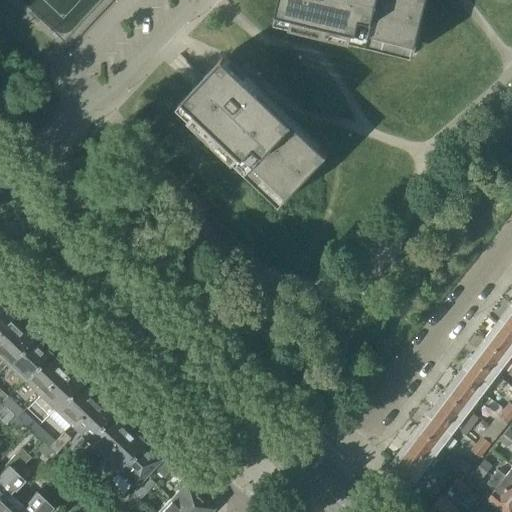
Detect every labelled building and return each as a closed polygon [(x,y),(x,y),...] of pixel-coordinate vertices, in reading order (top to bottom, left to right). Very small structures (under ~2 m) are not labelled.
[(279,0),(274,21),(413,55),(426,0),(279,0)] [(323,150),(255,85),(231,63),(227,67),(222,62),(226,58),(224,56),(177,105),(281,204),(328,155),(323,150)] [(511,304),(498,321),(511,332),(511,304)] [(0,338),(16,322),(0,307),(0,338)] [(511,332),(498,321),(485,338),(509,357),(511,353),(511,332)] [(0,338),(0,359),(6,365),(32,338),(16,322),(0,338)] [(6,365),(21,380),(47,352),(32,338),(6,365)] [(485,338),(471,357),(495,376),(495,375),(499,378),(504,370),(501,368),(509,357),(485,338)] [(21,380),(37,394),(62,367),(47,352),(21,380)] [(471,357),(458,374),(485,395),(491,388),(487,386),(495,376),(471,357)] [(37,394),(53,410),(79,382),(62,367),(37,394)] [(458,374),(445,391),(469,409),(477,400),(480,402),(485,395),(458,374)] [(53,410),(59,415),(69,425),(95,398),(79,382),(53,410)] [(445,391),(431,409),(458,430),(464,423),(461,421),(469,409),(445,391)] [(14,415),(16,417),(22,411),(6,396),(1,402),(2,403),(13,413),(14,415)] [(69,425),(85,440),(111,412),(95,398),(69,425)] [(431,409),(417,427),(442,446),(450,435),(453,437),(458,430),(431,409)] [(511,417),(511,415),(504,409),(499,416),(507,423),(511,417)] [(28,428),(32,431),(37,426),(22,411),(16,417),(23,423),(28,428)] [(101,455),(102,454),(127,428),(111,412),(85,440),(101,455)] [(16,417),(14,415),(8,422),(16,430),(23,423),(16,417)] [(32,431),(43,442),(48,447),(54,441),(38,425),(37,426),(32,431)] [(417,427),(403,446),(431,467),(437,458),(434,456),(442,446),(417,427)] [(484,433),(493,440),(498,434),(489,427),(484,433)] [(102,454),(117,469),(142,442),(127,428),(102,454)] [(48,447),(51,450),(54,453),(68,437),(62,432),(54,441),(48,447)] [(511,441),(504,435),(499,441),(506,447),(511,441)] [(482,437),(477,444),(485,450),(491,443),(482,437)] [(48,447),(43,442),(37,449),(45,456),(51,450),(48,447)] [(142,442),(117,469),(133,484),(159,458),(142,442)] [(485,450),(477,444),(471,451),(480,457),(485,450)] [(431,467),(403,446),(391,462),(415,481),(424,470),(427,472),(431,467)] [(0,487),(15,472),(29,457),(20,448),(5,463),(7,464),(0,471),(0,487)] [(53,455),(62,464),(69,457),(60,449),(53,455)] [(62,464),(72,473),(78,479),(86,471),(70,456),(69,457),(62,464)] [(458,468),(466,474),(466,475),(472,467),(463,460),(458,468)] [(484,460),(479,466),(487,472),(491,466),(484,460)] [(178,490),(170,499),(183,511),(206,511),(211,507),(181,479),(162,461),(146,477),(153,484),(155,485),(163,476),(178,490)] [(487,472),(479,466),(475,472),(482,478),(487,472)] [(498,469),(492,477),(511,492),(511,466),(505,476),(498,469)] [(86,471),(78,479),(84,484),(87,487),(95,479),(86,471)] [(0,487),(0,511),(3,511),(7,508),(0,501),(12,489),(13,490),(23,479),(15,472),(0,487)] [(78,479),(72,473),(65,481),(77,491),(84,484),(78,479)] [(146,477),(131,493),(138,499),(153,484),(146,477)] [(511,511),(511,492),(492,477),(487,483),(494,489),(487,499),(502,511),(511,511)] [(471,490),(460,481),(457,478),(451,484),(466,497),(471,490)] [(419,491),(412,485),(412,484),(406,492),(413,498),(419,491)] [(3,511),(30,511),(43,498),(35,491),(25,501),(27,503),(18,511),(10,511),(7,508),(3,511)] [(125,511),(138,499),(131,493),(116,508),(120,511),(125,511)] [(428,511),(429,511),(471,511),(461,503),(457,503),(455,506),(441,495),(428,511)] [(30,511),(46,511),(51,506),(43,498),(30,511)] [(183,511),(170,499),(157,511),(183,511)]
